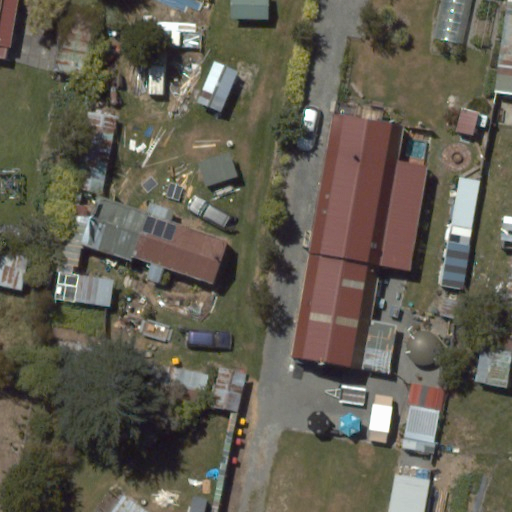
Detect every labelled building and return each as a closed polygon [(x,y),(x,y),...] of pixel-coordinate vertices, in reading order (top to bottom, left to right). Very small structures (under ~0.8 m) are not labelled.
[(511,13),(493,12),(489,98),(506,98),(504,129),(511,129),(511,13)] [(390,169),(396,131),(335,122),(299,355),(350,363),(367,259),(412,266),(426,174),(390,169)] [(222,244),(149,213),(133,251),(206,282),(222,244)] [(511,221),(504,221),(501,244),(511,245),(511,347),(511,357),(511,356),(511,221)] [(112,277),(61,266),(54,301),(105,312),(112,277)] [(138,511),(121,500),(113,511),(138,511)]
